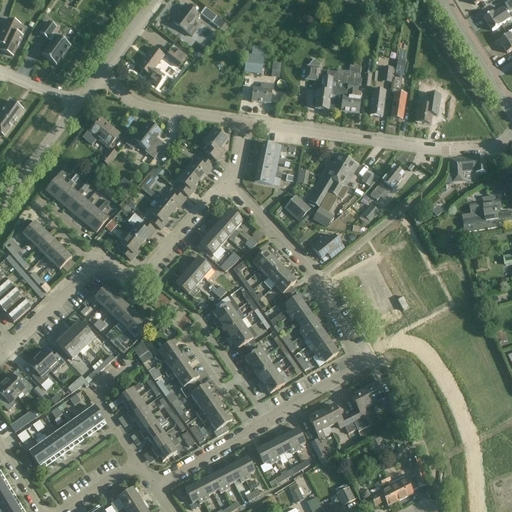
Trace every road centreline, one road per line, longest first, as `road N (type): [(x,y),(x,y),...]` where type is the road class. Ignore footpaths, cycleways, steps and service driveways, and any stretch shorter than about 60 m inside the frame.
road 1 (residential): [(266,421),(360,367),(302,257),(228,183)]
road 2 (residential): [(511,142),(445,151),(243,123)]
road 3 (residential): [(101,258),(123,274),(141,272),(228,183)]
road 4 (residential): [(94,265),(38,214),(39,205),(101,258)]
road 5 (residential): [(243,123),(137,104),(98,76)]
road 6 (unclassified): [(0,205),(78,99)]
road 7 (residential): [(155,486),(266,421)]
road 8 (tertiary): [(504,103),(441,0)]
road 9 (residential): [(61,511),(138,462),(155,486)]
